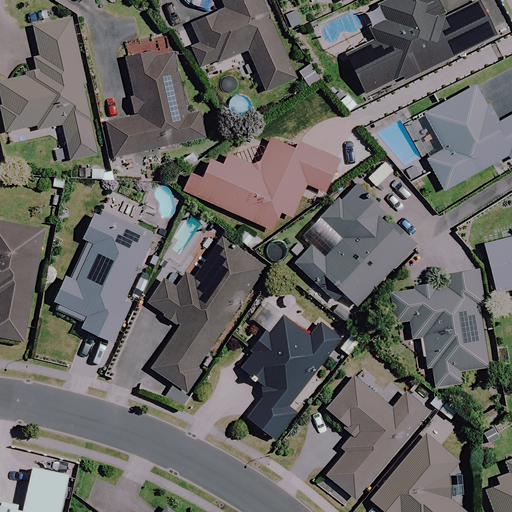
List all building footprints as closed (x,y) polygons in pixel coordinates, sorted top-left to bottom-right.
[(217,0),(221,10),(189,23),(197,45),(189,49),(197,70),(245,51),(262,92),(293,79),(261,0),(217,0)] [(493,36),(473,0),(385,0),(379,4),(386,18),(363,31),(371,44),(342,59),(364,98),(403,77),(406,82),(493,36)] [(92,144),(70,19),(31,26),(36,54),(28,55),(32,75),(0,81),(0,116),(3,132),(34,127),(35,130),(60,126),(64,149),(92,144)] [(155,57),(154,51),(122,58),(135,117),(103,124),(111,163),(202,143),(195,113),(184,115),(170,54),(155,57)] [(511,115),(494,125),(473,87),(421,114),(441,151),(424,160),(440,192),(505,158),(507,162),(511,159),(511,115)] [(289,149),(268,139),(254,168),(224,155),(219,166),(207,160),(199,178),(188,173),(180,191),(269,231),(277,213),(288,218),(304,185),(321,193),(336,161),(293,141),(289,149)] [(377,207),(353,184),(318,221),(340,241),(323,259),(309,246),(292,264),(314,284),(321,277),(354,308),(410,248),(372,212),(377,207)] [(70,280),(62,277),(50,308),(82,321),(78,331),(111,345),(127,305),(123,303),(149,239),(88,215),(78,238),(86,241),(70,280)] [(40,230),(0,223),(0,337),(20,342),(40,230)] [(511,228),(506,230),(508,240),(481,246),(493,293),(511,287),(511,228)] [(163,278),(159,275),(141,302),(159,314),(157,317),(174,329),(147,368),(184,393),(199,372),(194,369),(262,268),(218,238),(189,280),(170,267),(163,278)] [(419,336),(425,370),(427,369),(430,389),(462,384),(460,372),(485,369),(474,303),(482,302),(477,271),(434,278),(435,284),(410,288),(410,290),(386,294),(391,324),(406,321),(409,338),(419,336)] [(297,412),(293,409),(338,339),(316,325),(308,337),(273,315),(236,372),(254,383),(247,395),(255,401),(242,421),(262,434),(277,443),(297,412)] [(343,430),(341,431),(347,436),(338,447),(343,452),(323,477),(352,501),(427,411),(404,392),(391,407),(353,374),(325,407),(321,412),(343,430)] [(423,435),(367,501),(380,511),(459,511),(446,500),(446,473),(456,462),(423,435)] [(511,511),(511,459),(504,463),(508,474),(492,480),(495,489),(483,494),(490,511),(511,511)] [(57,511),(65,476),(28,468),(19,509),(0,505),(0,511),(57,511)]
